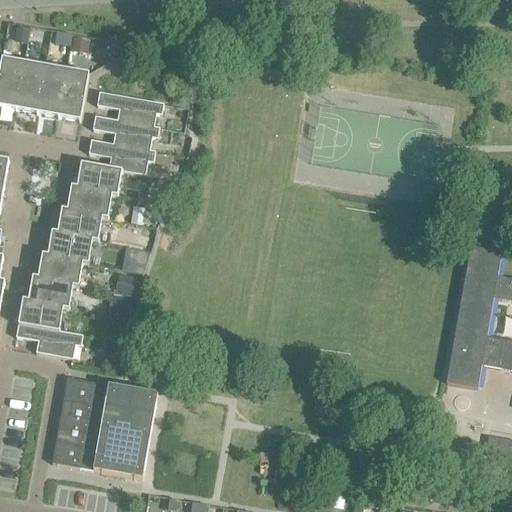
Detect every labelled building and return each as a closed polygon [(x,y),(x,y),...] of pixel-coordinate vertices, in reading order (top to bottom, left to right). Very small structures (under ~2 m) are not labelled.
[(17,31),(14,45),(25,47),(28,33),(17,31)] [(56,35),(54,47),(70,50),(72,37),(56,35)] [(73,41),(71,54),(87,57),(89,43),(73,41)] [(14,114),(23,65),(22,65),(22,67),(2,63),(2,61),(1,61),(1,62),(0,64),(0,109),(14,112),(14,114)] [(35,117),(36,117),(44,69),(43,71),(23,67),(23,65),(14,114),(15,114),(15,112),(36,115),(35,117)] [(56,121),(57,121),(65,72),(65,74),(44,71),(45,69),(44,69),(36,117),(36,115),(57,119),(56,121)] [(65,72),(57,121),(58,119),(78,123),(78,125),(79,124),(88,77),(87,77),(87,76),(86,76),(86,78),(65,75),(66,73),(65,72)] [(119,112),(117,123),(117,124),(152,130),(155,116),(160,117),(160,118),(161,118),(163,107),(98,96),(96,109),(97,109),(97,108),(119,112)] [(114,136),(113,147),(112,148),(148,154),(148,153),(151,140),(156,141),(156,142),(157,142),(159,131),(152,130),(117,124),(117,123),(94,119),(92,133),(93,133),(93,132),(114,136)] [(110,160),(108,171),(108,172),(120,174),(119,174),(121,175),(122,174),(144,178),(145,178),(144,177),(146,164),(151,165),(151,166),(152,166),(154,155),(148,153),(148,154),(112,148),(113,147),(90,143),(87,157),(88,157),(88,156),(110,160)] [(79,174),(75,191),(110,197),(110,198),(116,199),(117,199),(117,198),(115,198),(119,174),(120,174),(108,172),(108,171),(85,167),(84,175),(79,174)] [(159,182),(158,193),(168,195),(170,184),(159,182)] [(69,196),(66,214),(100,220),(100,221),(107,222),(107,221),(108,221),(106,220),(110,198),(110,197),(75,191),(74,197),(69,196)] [(145,209),(142,225),(153,228),(157,212),(145,209)] [(59,219),(56,236),(90,242),(90,243),(97,245),(97,244),(98,244),(98,243),(96,243),(100,221),(100,220),(66,214),(65,220),(59,219)] [(49,242),(46,259),(81,265),(80,266),(87,267),(88,267),(88,266),(86,266),(90,243),(90,242),(56,236),(55,243),(49,242)] [(511,282),(496,279),(500,257),(500,256),(469,250),(469,252),(459,311),(458,310),(458,312),(459,312),(445,385),(445,386),(476,392),(476,391),(480,368),(499,372),(499,371),(509,373),(509,374),(511,374),(511,282)] [(135,252),(130,275),(142,277),(149,256),(135,252)] [(40,264),(37,282),(71,288),(71,289),(77,290),(78,289),(76,288),(80,266),(81,265),(46,259),(45,265),(40,264)] [(119,277),(115,294),(131,297),(134,280),(119,277)] [(30,287),(27,304),(61,310),(61,311),(68,313),(68,312),(69,312),(69,311),(67,311),(71,289),(71,288),(37,282),(35,288),(30,287)] [(111,298),(108,316),(126,319),(129,302),(111,298)] [(20,310),(17,327),(57,334),(61,311),(61,310),(27,304),(26,310),(20,310)] [(57,334),(17,327),(15,341),(37,344),(35,355),(34,356),(72,363),(72,362),(71,362),(74,348),(79,349),(79,350),(80,350),(82,338),(59,334),(57,334)] [(141,483),(155,407),(156,397),(66,382),(51,467),(141,483)] [(484,457),(495,459),(498,441),(487,439),(484,457)] [(335,499),(333,511),(341,511),(344,501),(335,499)] [(175,511),(177,503),(169,502),(167,511),(175,511)]
